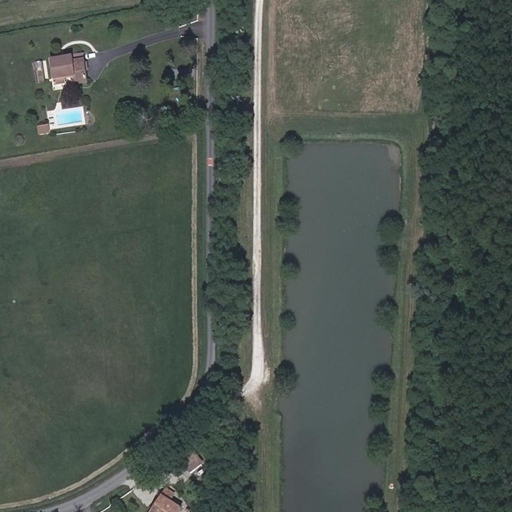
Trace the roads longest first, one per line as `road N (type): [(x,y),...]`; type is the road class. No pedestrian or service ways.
road 1 (unclassified): [(211,0),(214,344),(202,399),(124,476),(89,498),(38,511)]
road 2 (track): [(260,0),(259,365),(240,401),(189,419)]
